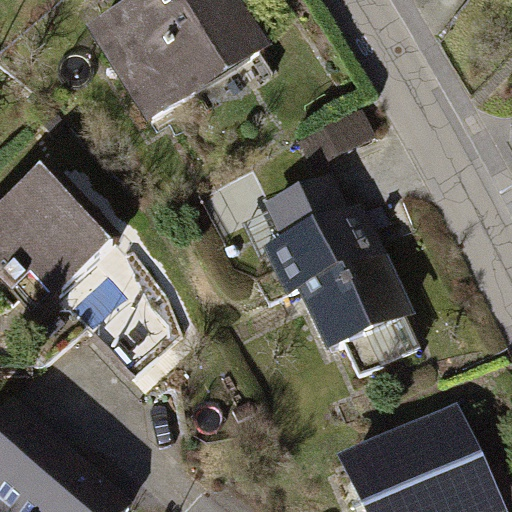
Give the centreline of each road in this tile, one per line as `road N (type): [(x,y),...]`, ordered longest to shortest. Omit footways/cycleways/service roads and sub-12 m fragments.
road 1 (residential): [(511,285),(402,71),(354,0)]
road 2 (residential): [(208,511),(69,387)]
